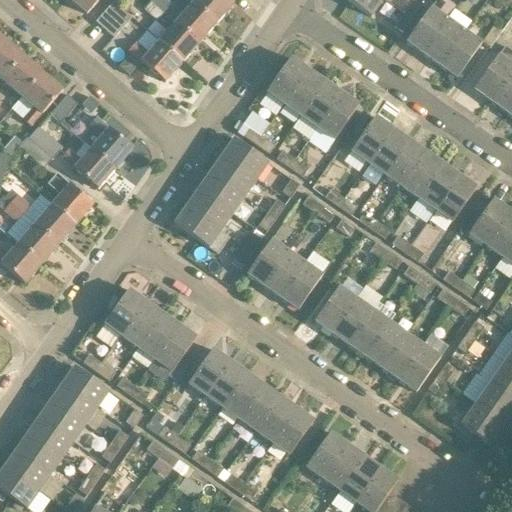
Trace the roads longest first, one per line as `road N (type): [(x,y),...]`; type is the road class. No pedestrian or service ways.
road 1 (residential): [(472,487),(128,241)]
road 2 (residential): [(511,184),(290,10)]
road 3 (residential): [(185,153),(5,0)]
road 4 (residential): [(185,153),(290,10)]
road 5 (residential): [(46,349),(128,241)]
